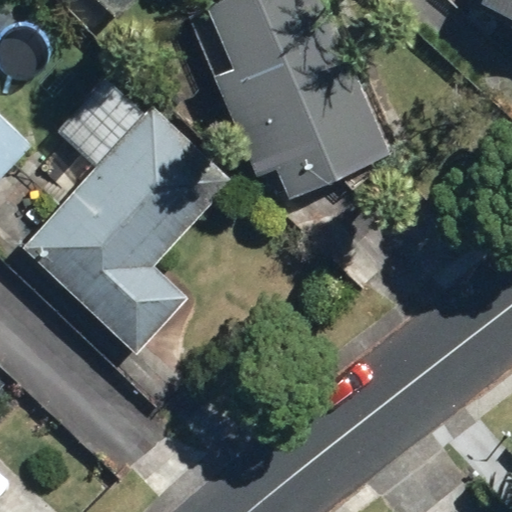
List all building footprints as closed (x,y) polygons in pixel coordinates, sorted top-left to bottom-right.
[(137,0),(92,0),(117,22),(137,0)] [(392,141),(319,0),(219,0),(202,9),(230,64),(204,77),(257,178),(268,172),(282,199),(392,141)] [(511,0),(472,0),(471,1),(511,21),(511,0)] [(151,266),(222,185),(150,108),(21,253),(131,358),(185,297),(151,266)] [(0,172),(29,143),(0,115),(0,172)]
